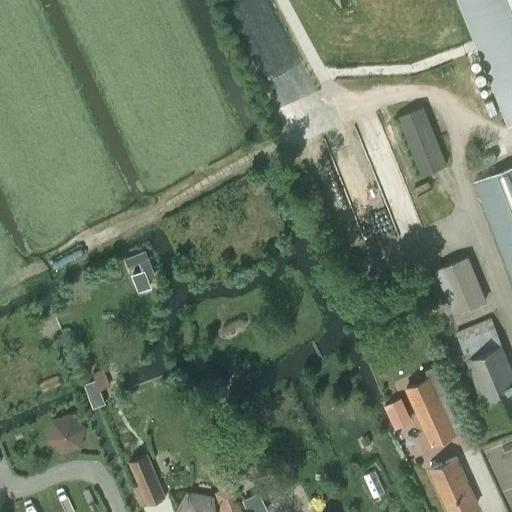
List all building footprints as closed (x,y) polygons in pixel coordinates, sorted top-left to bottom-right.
[(511,123),(511,0),(457,0),(507,126),(511,123)] [(422,106),(398,116),(421,174),(446,164),(422,106)] [(511,279),(511,167),(473,183),(511,279)] [(159,272),(151,254),(145,257),(153,275),(159,272)] [(454,312),(483,301),(465,256),(436,267),(454,312)] [(148,269),(139,273),(144,288),(153,285),(148,269)] [(511,371),(491,319),(455,333),(492,425),(511,416),(511,371)] [(431,446),(454,435),(438,399),(455,391),(442,361),(425,369),(428,376),(404,386),(431,446)] [(102,368),(93,371),(100,389),(109,386),(102,368)] [(412,420),(401,397),(384,405),(395,428),(412,420)] [(367,435),(362,437),(365,445),(370,442),(367,435)] [(164,497),(145,455),(126,463),(145,505),(164,497)] [(448,511),(456,511),(477,503),(456,457),(428,469),(448,511)] [(226,467),(233,484),(243,479),(237,463),(226,467)] [(215,511),(214,494),(186,489),(173,511),(215,511)]
